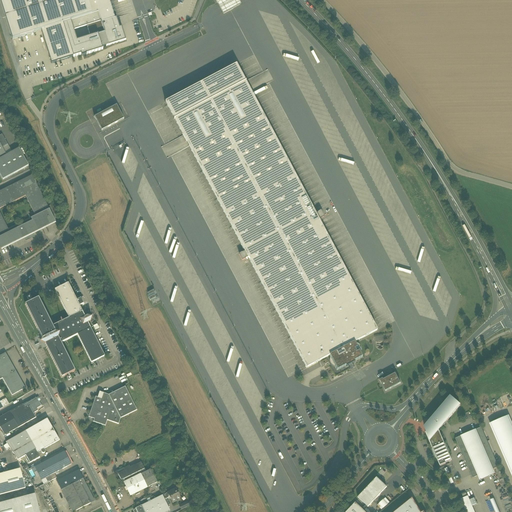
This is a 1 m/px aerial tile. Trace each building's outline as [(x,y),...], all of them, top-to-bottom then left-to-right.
[(0,0),(13,40),(41,31),(62,24),(71,21),(92,15),(87,0),(0,0)] [(87,0),(92,15),(98,13),(101,23),(114,18),(108,0),(87,0)] [(241,5),(237,0),(218,0),(216,1),(223,14),(241,5)] [(71,21),(73,30),(86,26),(90,37),(104,32),(101,23),(98,13),(92,15),(71,21)] [(114,18),(101,23),(104,32),(90,37),(77,41),(73,30),(71,21),(62,24),(73,57),(81,55),(81,57),(86,56),(86,55),(103,50),(102,48),(126,40),(121,27),(119,28),(118,25),(117,25),(114,18)] [(62,24),(41,31),(51,64),(71,58),(73,57),(62,24)] [(377,331),(318,220),(315,214),(236,65),(165,102),(244,252),(247,257),(306,368),(329,356),(354,343),(377,331)] [(94,117),(102,131),(123,119),(116,106),(94,117)] [(12,152),(8,145),(3,148),(6,155),(12,152)] [(12,152),(6,155),(0,158),(0,174),(3,180),(28,166),(19,148),(12,152)] [(8,229),(0,213),(0,208),(25,196),(35,216),(49,209),(32,175),(0,191),(0,236),(32,221),(31,218),(8,229)] [(55,222),(49,209),(35,216),(31,218),(32,221),(0,236),(0,248),(1,249),(55,222)] [(321,211),(315,214),(318,220),(324,217),(321,211)] [(242,260),(247,257),(244,252),(239,255),(242,260)] [(69,318),(52,326),(61,343),(66,341),(77,335),(91,363),(94,362),(96,361),(98,360),(104,356),(88,323),(90,322),(92,317),(87,316),(85,317),(79,306),(77,300),(68,283),(55,290),(69,318)] [(156,297),(154,295),(155,294),(155,293),(153,290),(148,293),(149,296),(148,296),(149,298),(150,300),(156,297)] [(27,308),(40,335),(45,337),(48,343),(46,347),(60,374),(61,378),(65,376),(68,375),(75,371),(61,343),(52,326),(38,298),(32,301),(28,303),(25,305),(27,308)] [(362,357),(354,343),(329,356),(337,371),(345,366),(346,368),(354,363),(354,362),(362,357)] [(0,379),(2,378),(12,395),(25,388),(5,353),(0,356),(0,379)] [(382,384),(386,392),(401,383),(396,374),(383,380),(383,379),(380,381),(382,384)] [(93,422),(105,426),(107,420),(118,424),(120,419),(137,410),(125,387),(109,395),(103,393),(101,399),(97,398),(95,397),(88,417),(94,419),(93,422)] [(36,397),(27,402),(33,413),(38,411),(36,409),(41,406),(38,402),(40,401),(38,398),(36,399),(36,397)] [(425,429),(427,433),(429,438),(438,428),(439,427),(441,428),(443,426),(445,423),(460,406),(452,398),(450,397),(431,420),(432,421),(430,422),(431,423),(425,429)] [(0,401),(0,408),(9,404),(6,398),(0,401)] [(36,418),(33,413),(27,402),(9,412),(18,428),(36,418)] [(0,428),(5,436),(18,428),(9,412),(0,417),(0,428)] [(491,423),(511,472),(511,427),(507,416),(491,423)] [(41,451),(42,453),(43,454),(44,454),(44,453),(45,452),(44,451),(45,451),(44,449),(59,440),(47,419),(6,442),(18,460),(24,456),(35,450),(37,453),(41,451)] [(452,461),(438,428),(429,438),(427,433),(425,433),(440,466),(452,461)] [(456,439),(472,478),(479,476),(492,470),(498,467),(481,428),(456,439)] [(24,456),(29,464),(40,457),(37,453),(35,450),(24,456)] [(43,472),(46,478),(49,476),(55,473),(71,464),(64,452),(42,464),(45,470),(43,472)] [(117,472),(121,481),(144,469),(141,462),(130,468),(129,466),(117,472)] [(35,467),(41,480),(46,478),(43,472),(45,470),(42,464),(35,467)] [(0,474),(0,495),(25,488),(20,469),(0,474)] [(145,472),(144,469),(121,481),(122,483),(124,483),(145,472)] [(124,483),(130,496),(157,483),(150,469),(145,472),(124,483)] [(56,481),(61,490),(65,488),(79,481),(83,479),(79,470),(56,481)] [(493,474),(492,470),(479,476),(481,479),(493,474)] [(377,478),(376,479),(386,488),(387,487),(377,478)] [(83,479),(79,481),(90,503),(95,501),(83,479)] [(366,505),(368,507),(386,488),(376,479),(358,498),(366,505)] [(77,510),(90,503),(79,481),(65,488),(77,510)] [(73,511),(77,510),(65,488),(61,490),(72,511),(73,511)] [(169,497),(172,503),(176,501),(176,500),(180,498),(176,489),(167,493),(169,497)] [(39,511),(35,494),(0,503),(0,511),(39,511)] [(152,501),(157,511),(167,511),(170,511),(164,500),(162,495),(152,501)] [(461,500),(465,511),(473,511),(468,497),(461,500)] [(420,511),(412,499),(395,511),(420,511)] [(143,511),(157,511),(152,501),(141,506),(143,511)] [(346,511),(365,511),(364,511),(362,509),(355,502),(346,511)]
